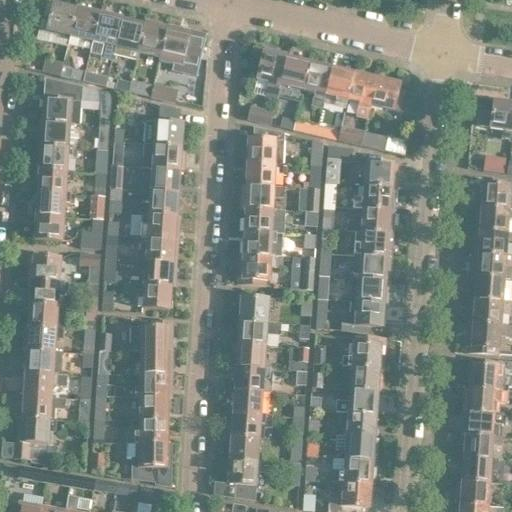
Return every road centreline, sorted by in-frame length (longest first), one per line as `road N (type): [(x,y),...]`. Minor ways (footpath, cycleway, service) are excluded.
road 1 (residential): [(192,511),(222,11)]
road 2 (residential): [(415,511),(442,54)]
road 3 (residential): [(442,54),(222,11)]
